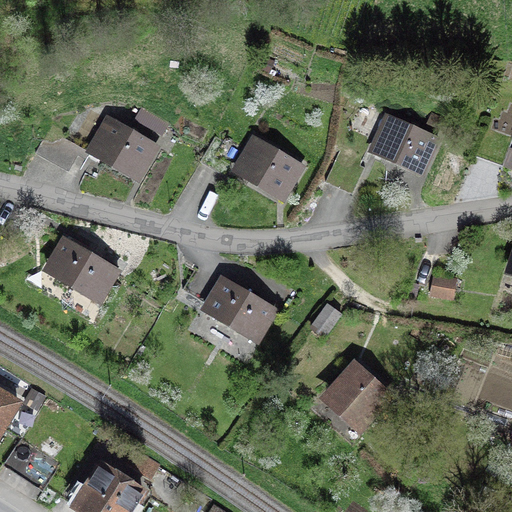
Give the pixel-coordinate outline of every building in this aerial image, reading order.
[(136,117),(164,133),(169,124),(141,108),(136,117)] [(372,151),(422,174),(438,139),(388,116),(372,151)] [(156,146),(109,119),(90,152),(137,179),(156,146)] [(503,167),(511,140),(511,127),(488,119),(474,156),(503,167)] [(82,140),(52,123),(37,150),(67,167),(82,140)] [(232,167),(236,170),(235,171),(282,199),(302,166),(255,138),(245,154),(215,136),(200,162),(226,177),(232,167)] [(325,182),(352,194),(365,167),(360,165),(362,160),(340,150),(325,182)] [(98,302),(116,270),(85,252),(88,247),(69,235),(47,272),(98,302)] [(256,341),(274,309),(224,279),(220,285),(194,270),(183,290),(208,305),(205,310),(256,341)] [(460,281),(436,276),(431,300),(454,305),(460,281)] [(327,304),(310,327),(325,338),(341,315),(327,304)] [(330,399),(359,424),(384,396),(356,370),(330,399)] [(0,432),(18,403),(0,392),(0,432)] [(44,489),(60,464),(21,439),(5,463),(44,489)] [(136,451),(128,464),(150,478),(158,465),(136,451)] [(84,511),(129,511),(142,492),(102,466),(76,507),(84,511)]
